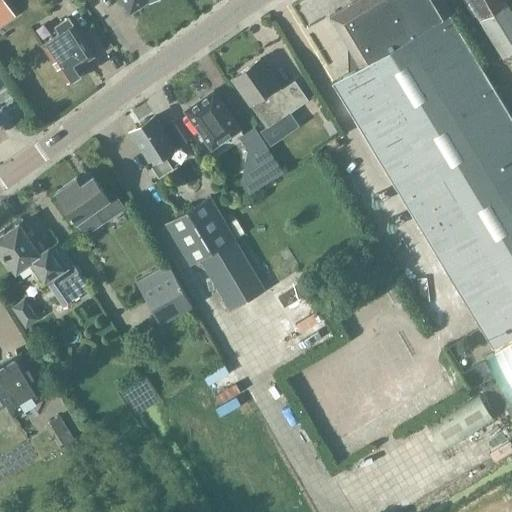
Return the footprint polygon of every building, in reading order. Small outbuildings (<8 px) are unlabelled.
[(0,0),(0,11),(7,7),(9,6),(4,0),(0,0)] [(121,0),(131,13),(149,1),(150,2),(154,0),(121,0)] [(356,0),(330,16),(361,67),(334,83),(333,83),(480,326),(494,348),(511,336),(511,116),(449,13),(453,11),(446,0),(356,0)] [(469,0),(505,57),(511,52),(511,10),(505,0),(469,0)] [(42,44),(67,83),(70,81),(75,81),(81,78),(81,73),(85,71),(82,66),(96,56),(70,17),(55,27),(59,33),(42,44)] [(269,127),(309,99),(295,80),(283,88),(261,58),(233,78),(269,127)] [(240,128),(215,90),(186,108),(212,147),(240,128)] [(132,131),(160,176),(175,167),(167,155),(187,142),(172,118),(162,126),(156,116),(132,131)] [(284,172),(256,127),(240,136),(268,182),(284,172)] [(80,181),(60,195),(88,236),(127,210),(116,194),(110,198),(95,175),(82,184),(80,181)] [(211,197),(166,224),(191,265),(201,259),(231,311),(266,290),(211,197)] [(6,228),(0,231),(0,254),(1,256),(5,253),(18,271),(33,261),(64,306),(90,288),(58,242),(49,248),(41,254),(20,223),(8,231),(6,228)] [(175,275),(144,293),(162,325),(167,322),(193,307),(175,275)] [(261,361),(289,352),(281,327),(254,336),(261,361)] [(511,348),(492,361),(511,392),(511,348)] [(23,352),(0,365),(0,392),(5,401),(14,416),(48,395),(23,352)] [(507,437),(497,419),(486,400),(431,430),(455,473),(488,455),(485,450),(507,437)] [(281,432),(269,436),(275,459),(287,456),(281,432)] [(362,454),(343,467),(349,476),(368,464),(362,454)] [(284,464),(296,485),(298,484),(314,511),(355,511),(358,510),(353,501),(334,511),(331,511),(298,455),(284,464)] [(438,462),(411,477),(421,495),(448,481),(438,462)] [(377,511),(372,502),(358,510),(358,511),(377,511)]
